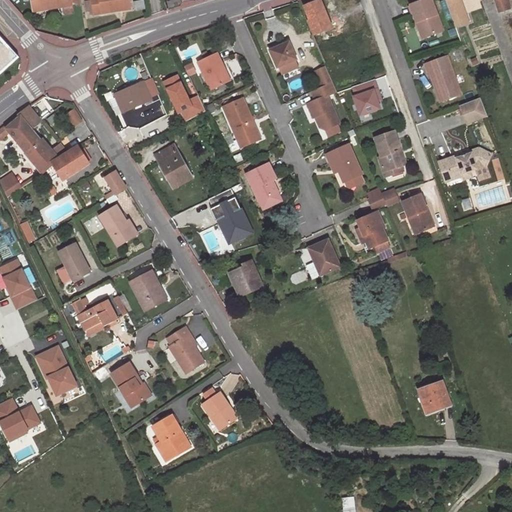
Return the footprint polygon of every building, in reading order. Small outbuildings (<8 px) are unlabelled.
[(33,0),(34,9),(72,4),(71,0),(33,0)] [(91,0),(94,14),(130,9),(129,0),(91,0)] [(443,30),(431,0),(420,0),(409,4),(416,21),(419,20),(425,36),(443,30)] [(452,0),(445,0),(451,16),(458,14),(457,12),(454,4),(452,0)] [(506,0),(495,0),(500,14),(510,11),(506,0)] [(307,23),(312,35),(332,27),(321,1),(305,8),(310,21),(307,23)] [(460,2),(454,4),(457,12),(463,9),(460,2)] [(425,36),(419,20),(416,21),(422,38),(425,36)] [(0,75),(20,57),(0,35),(0,75)] [(270,51),(278,68),(280,67),(295,60),(297,59),(289,42),(270,51)] [(218,53),(198,63),(211,91),(231,81),(218,53)] [(460,94),(447,56),(427,64),(435,86),(437,85),(442,101),(460,94)] [(298,67),(295,60),(280,67),(283,74),(298,67)] [(316,71),(323,86),(333,82),(326,67),(316,71)] [(152,79),(115,94),(123,113),(145,104),(147,106),(153,103),(150,97),(158,94),(152,79)] [(359,115),(383,107),(374,80),(350,88),(359,115)] [(323,86),(312,91),(316,100),(307,104),(314,118),(315,117),(320,128),(325,130),(340,123),(328,96),(337,92),(333,82),(323,86)] [(481,97),(461,104),(467,122),(487,114),(481,97)] [(243,99),(225,107),(242,148),(258,141),(250,123),(253,122),(243,99)] [(20,117),(6,129),(10,134),(47,182),(55,175),(50,168),(53,166),(51,162),(54,160),(65,179),(90,164),(89,162),(93,160),(88,154),(90,152),(86,145),(84,146),(83,145),(69,155),(61,145),(52,152),(42,140),(40,142),(31,131),(42,122),(29,107),(19,115),(20,117)] [(75,109),(67,114),(75,126),(82,121),(75,109)] [(0,128),(0,141),(0,142),(10,134),(6,129),(4,126),(0,128)] [(375,137),(381,155),(378,157),(385,177),(395,173),(394,168),(402,165),(395,147),(398,146),(393,130),(375,137)] [(175,145),(155,156),(174,189),(193,179),(175,145)] [(327,155),(334,171),(338,169),(344,183),(362,175),(349,145),(327,155)] [(480,148),(439,161),(444,180),(463,175),(462,173),(469,170),(476,168),(475,165),(479,164),(485,167),(492,155),(480,148)] [(270,164),(247,174),(259,201),(263,209),(281,200),(272,180),(276,178),(270,164)] [(116,171),(105,178),(116,195),(127,188),(116,171)] [(19,189),(13,180),(3,186),(8,198),(19,189)] [(229,241),(253,229),(232,188),(209,200),(229,241)] [(380,188),(367,193),(374,212),(401,201),(395,188),(383,193),(380,188)] [(426,207),(420,194),(402,201),(409,218),(412,217),(418,232),(434,225),(428,213),(425,214),(422,208),(425,207),(426,207)] [(99,215),(117,246),(129,238),(121,224),(126,221),(121,213),(116,205),(99,215)] [(121,224),(129,238),(137,233),(124,211),(121,213),(126,221),(121,224)] [(360,229),(356,230),(365,251),(388,240),(383,229),(385,228),(379,212),(357,222),(360,229)] [(408,218),(415,234),(418,232),(412,217),(409,218),(408,218)] [(329,239),(309,248),(321,276),(341,267),(329,239)] [(76,243),(59,252),(66,265),(73,280),(91,272),(76,243)] [(17,261),(0,269),(0,270),(13,296),(11,297),(18,310),(37,301),(17,261)] [(244,267),(230,274),(240,297),(263,287),(252,261),(243,265),(244,267)] [(69,283),(73,280),(66,265),(61,267),(69,283)] [(151,270),(130,282),(145,311),(161,301),(154,287),(158,284),(151,270)] [(8,287),(2,274),(0,274),(0,289),(1,291),(8,287)] [(166,299),(158,284),(154,287),(161,301),(166,299)] [(119,296),(114,298),(123,316),(129,313),(119,296)] [(109,299),(78,316),(85,331),(103,322),(105,327),(119,318),(109,299)] [(106,328),(105,327),(103,322),(85,331),(88,338),(106,328)] [(171,346),(188,372),(206,361),(188,334),(191,333),(186,326),(168,337),(173,344),(171,346)] [(129,345),(122,349),(125,353),(132,348),(129,345)] [(439,346),(434,348),(439,363),(445,362),(439,346)] [(57,395),(77,386),(59,347),(37,357),(46,375),(47,375),(49,378),(57,395)] [(112,374),(126,395),(127,394),(134,406),(144,400),(142,398),(150,393),(145,384),(143,385),(140,387),(136,379),(138,377),(130,363),(112,374)] [(444,383),(418,392),(427,414),(451,405),(444,383)] [(203,404),(221,429),(236,419),(227,406),(230,404),(221,391),(203,404)] [(12,399),(0,404),(0,423),(10,442),(27,433),(26,431),(40,423),(32,407),(13,416),(11,413),(17,410),(12,399)] [(181,430),(173,416),(154,427),(162,442),(157,445),(162,453),(166,451),(170,459),(181,453),(179,449),(186,445),(178,432),(181,430)] [(178,432),(186,445),(179,449),(181,453),(191,447),(181,430),(178,432)] [(170,459),(166,451),(162,453),(166,461),(170,459)] [(344,500),(344,511),(355,511),(354,499),(344,500)]
